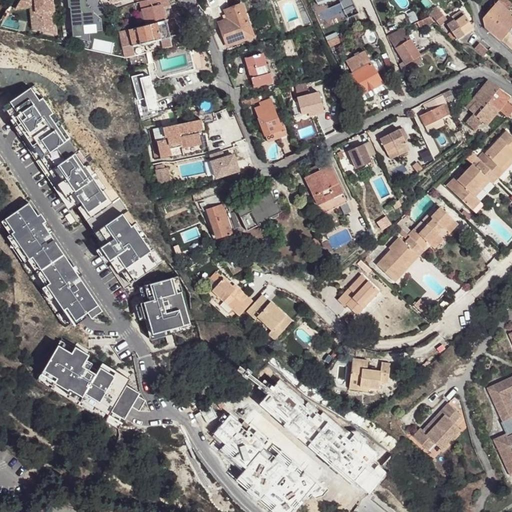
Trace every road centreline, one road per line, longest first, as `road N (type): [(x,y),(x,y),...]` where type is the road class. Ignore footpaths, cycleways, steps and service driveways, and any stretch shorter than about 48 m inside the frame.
road 1 (residential): [(359,496),(273,430),(187,419),(155,398),(131,333),(0,142)]
road 2 (residential): [(511,89),(480,74),(267,171),(197,16)]
road 3 (unknown): [(23,177),(45,160),(57,163),(113,221)]
